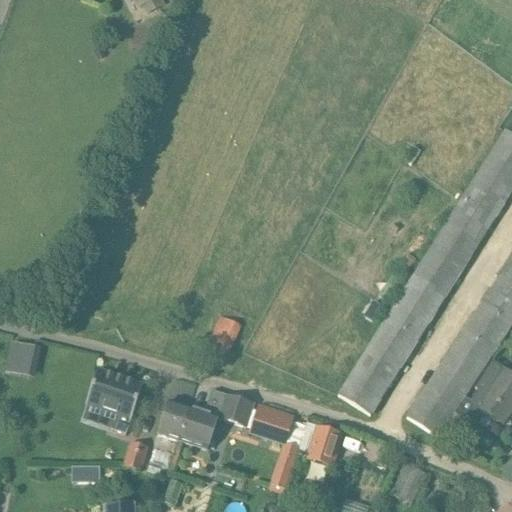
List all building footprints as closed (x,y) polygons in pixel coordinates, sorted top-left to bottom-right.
[(165,6),(161,0),(134,0),(139,9),(143,7),(147,16),(165,6)] [(511,193),(511,139),(505,135),(338,399),(369,418),(511,193)] [(436,440),(448,423),(463,399),(511,326),(511,262),(406,421),(436,440)] [(241,330),(219,320),(206,347),(228,358),(241,330)] [(34,382),(41,351),(12,344),(5,375),(34,382)] [(470,403),(463,399),(448,423),(468,436),(477,422),(475,421),(481,413),(502,426),(511,410),(511,379),(503,374),(505,371),(492,363),(474,390),(478,392),(470,403)] [(125,438),(130,423),(131,423),(142,389),(97,374),(85,408),(116,418),(111,433),(125,438)] [(204,416),(189,411),(178,444),(206,454),(216,422),(244,432),(252,408),(211,396),(204,416)] [(178,444),(189,411),(167,404),(156,437),(178,444)] [(292,419),(261,410),(259,417),(256,416),(249,435),(283,445),(292,419)] [(317,431),(307,462),(331,470),(341,439),(317,431)] [(148,451),(124,443),(116,466),(140,474),(148,451)] [(425,477),(401,466),(388,497),(412,508),(425,477)]
